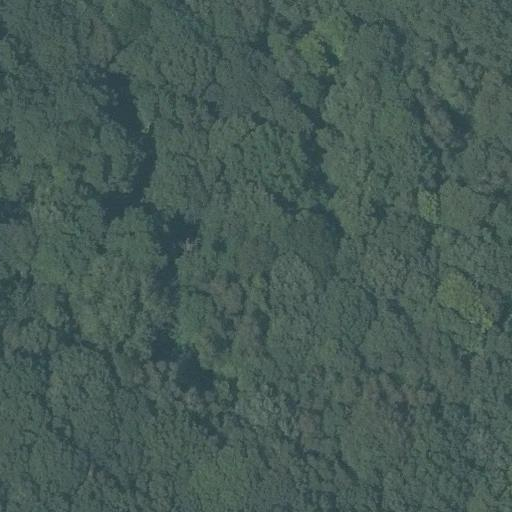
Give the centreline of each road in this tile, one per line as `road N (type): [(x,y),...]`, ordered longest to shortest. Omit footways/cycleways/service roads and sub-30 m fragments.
road 1 (unknown): [(354,511),(417,466),(470,410),(511,348)]
road 2 (track): [(198,0),(186,14),(148,29),(0,50)]
